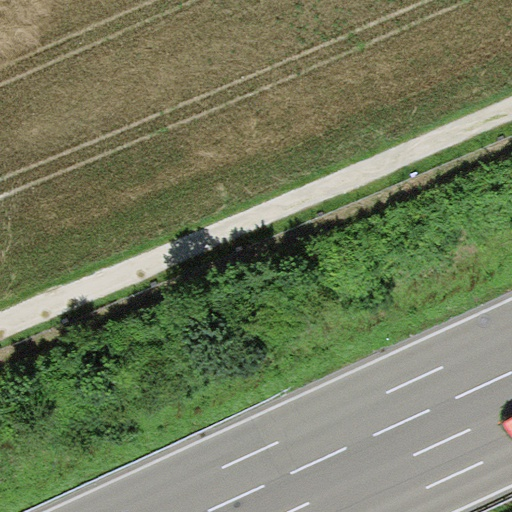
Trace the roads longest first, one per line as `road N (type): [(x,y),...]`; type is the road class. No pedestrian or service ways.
road 1 (track): [(511,85),(0,305)]
road 2 (motorway): [(511,390),(245,511)]
